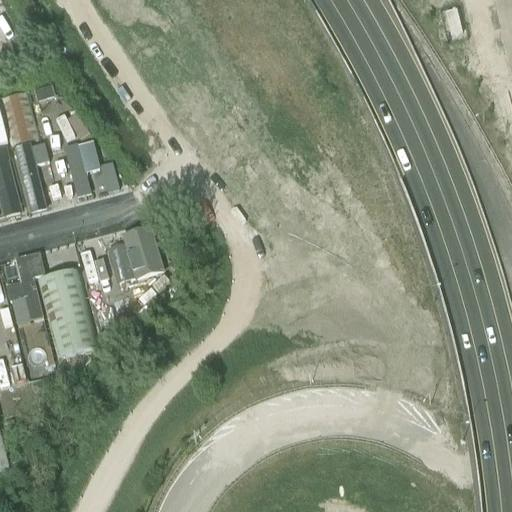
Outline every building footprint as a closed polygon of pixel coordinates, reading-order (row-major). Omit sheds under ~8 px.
[(0,0),(0,62),(22,54),(0,0)] [(41,143),(29,95),(1,102),(13,150),(41,143)] [(0,111),(0,149),(9,148),(0,111)] [(95,142),(66,149),(79,200),(94,196),(88,174),(102,171),(95,142)] [(176,266),(152,226),(74,247),(102,349),(129,324),(172,283),(177,273),(176,266)] [(3,266),(8,286),(20,283),(16,263),(3,266)] [(37,283),(58,362),(99,351),(80,272),(37,283)] [(24,469),(13,425),(4,428),(14,472),(24,469)] [(0,479),(12,477),(0,432),(0,479)]
